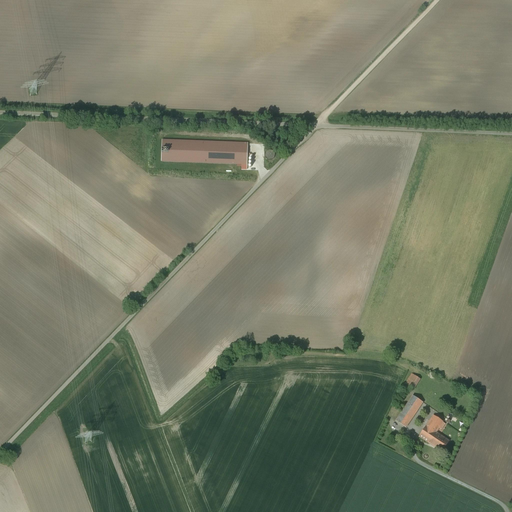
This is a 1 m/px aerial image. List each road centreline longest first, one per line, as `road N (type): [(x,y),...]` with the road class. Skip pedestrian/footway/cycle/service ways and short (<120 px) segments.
road 1 (unclassified): [(0,452),(316,125)]
road 2 (unclassified): [(316,125),(0,112)]
road 3 (unclassified): [(511,134),(316,125)]
road 4 (track): [(316,125),(436,0)]
